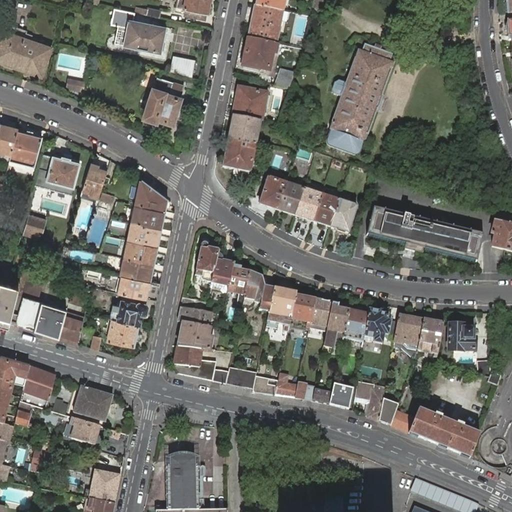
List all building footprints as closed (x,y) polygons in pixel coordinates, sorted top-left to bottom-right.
[(209,8),(211,0),(185,0),(184,8),(186,9),(185,14),(185,15),(204,19),(205,18),(206,13),(208,13),(209,11),(209,8)] [(256,0),(256,6),(281,11),(283,0),(256,0)] [(323,0),(315,0),(314,8),(327,10),(329,1),(323,0)] [(275,44),(282,11),(281,11),(256,6),(249,38),(274,44),(275,44)] [(135,13),(114,8),(111,24),(118,26),(127,28),(124,45),(161,53),(166,27),(133,21),(135,13)] [(146,15),(160,18),(161,10),(148,8),(147,10),(146,15)] [(114,43),(124,45),(127,28),(118,26),(116,36),(114,43)] [(23,43),(24,39),(2,31),(1,34),(0,37),(0,56),(6,58),(5,61),(14,64),(19,66),(33,70),(32,73),(41,76),(51,48),(42,45),(40,49),(23,43)] [(276,55),(278,45),(275,44),(274,44),(249,38),(247,46),(243,65),(262,69),(269,70),(272,54),(276,55)] [(31,41),(24,39),(23,43),(40,49),(42,45),(37,43),(31,41)] [(331,130),(363,142),(364,143),(376,111),(376,109),(377,109),(378,107),(381,99),(381,97),(381,95),(393,63),(390,62),(392,54),(387,52),(383,51),(380,50),(381,47),(375,45),(374,48),(364,44),(362,52),(358,50),(346,83),(339,81),(335,83),(332,90),(334,94),(341,97),(330,130),(331,130)] [(243,65),(247,46),(245,45),(241,67),(261,71),(262,69),(243,65)] [(92,55),(90,68),(103,70),(105,56),(92,55)] [(190,58),(175,55),(170,73),(185,77),(190,58)] [(198,60),(190,58),(185,77),(193,78),(198,60)] [(275,85),(289,90),(295,73),(280,69),(275,85)] [(163,88),(166,80),(157,77),(153,89),(159,91),(161,88),(163,88)] [(83,92),(85,83),(68,78),(66,88),(83,92)] [(175,116),(178,108),(181,99),(179,98),(183,85),(166,80),(163,88),(161,88),(159,91),(153,89),(150,97),(147,110),(144,117),(146,118),(145,121),(154,124),(154,121),(156,121),(157,119),(173,124),(175,116)] [(260,121),(261,122),(263,111),(265,102),(266,96),(267,94),(238,88),(238,91),(236,99),(235,105),(233,116),(260,121)] [(228,140),(255,146),(255,144),(255,143),(256,141),(257,138),(260,121),(233,116),(228,140)] [(11,155),(17,131),(17,129),(0,124),(0,157),(7,160),(7,158),(10,159),(11,155)] [(360,151),(363,142),(331,130),(328,139),(327,139),(327,140),(327,141),(327,142),(328,143),(328,144),(329,145),(330,145),(330,146),(353,154),(354,154),(354,155),(355,155),(356,154),(357,154),(358,154),(358,153),(359,153),(359,152),(360,151)] [(10,159),(10,160),(26,164),(34,166),(42,137),(32,134),(26,133),(17,131),(11,155),(10,159)] [(254,149),(255,146),(228,140),(222,167),(233,169),(238,170),(249,173),(252,159),(254,151),(254,149)] [(73,188),(80,164),(69,161),(70,159),(62,158),(62,159),(53,157),(47,181),(73,188)] [(97,203),(98,198),(107,171),(98,167),(99,165),(91,163),(82,190),(80,198),(97,203)] [(259,204),(277,210),(286,184),(284,184),(283,183),(281,183),(270,179),(268,178),(259,204)] [(168,199),(141,179),(141,180),(136,202),(135,205),(165,211),(166,207),(167,204),(168,199)] [(295,216),(303,190),(290,186),(288,185),(287,185),(286,184),(277,210),(295,216)] [(313,222),(321,196),(320,195),(318,195),(317,194),(303,190),(295,216),(313,222)] [(114,197),(103,193),(101,200),(112,204),(114,197)] [(330,228),(339,202),(325,197),(324,197),(323,196),(321,196),(313,222),(330,228)] [(340,202),(339,202),(330,228),(348,234),(357,207),(354,207),(343,203),(342,202),(340,202)] [(135,205),(132,222),(161,229),(165,212),(165,211),(135,205)] [(476,262),(483,235),(436,224),(429,222),(427,221),(428,215),(414,212),(413,218),(407,216),(387,211),(382,210),(380,210),(377,209),(373,208),(367,235),(405,244),(424,249),(476,262)] [(37,234),(41,219),(29,216),(24,235),(32,237),(33,233),(37,234)] [(45,221),(41,219),(37,234),(41,235),(45,221)] [(157,246),(161,229),(132,222),(128,240),(157,246)] [(496,222),(495,222),(492,234),(495,234),(492,246),(504,250),(511,251),(511,225),(508,224),(508,225),(502,224),(499,223),(496,222)] [(157,246),(128,240),(125,258),(154,264),(157,246)] [(217,254),(218,251),(218,250),(207,248),(207,247),(207,246),(207,245),(206,244),(205,244),(204,244),(203,244),(202,245),(202,246),(202,247),(201,247),(196,270),(197,270),(196,275),(194,284),(201,285),(201,290),(201,291),(202,292),(203,292),(203,293),(204,293),(205,293),(206,293),(207,293),(208,293),(209,293),(209,292),(210,288),(211,283),(212,282),(213,273),(217,254)] [(424,249),(405,244),(404,249),(423,253),(424,249)] [(211,283),(210,288),(213,289),(214,284),(228,287),(233,266),(233,263),(222,261),(222,260),(222,259),(222,258),(222,257),(221,256),(221,255),(220,255),(219,254),(218,254),(217,254),(213,273),(212,282),(211,283)] [(154,264),(125,258),(121,275),(150,281),(154,264)] [(233,266),(228,287),(227,292),(237,293),(234,305),(242,307),(244,299),(245,295),(250,272),(240,270),(241,268),(233,266)] [(261,277),(250,272),(245,295),(244,299),(242,307),(242,308),(247,309),(248,309),(249,309),(250,309),(251,308),(252,308),(253,307),(254,306),(254,305),(255,304),(255,303),(260,304),(259,310),(269,312),(274,288),(264,287),(261,277)] [(150,281),(121,275),(117,293),(123,294),(139,298),(147,299),(150,281)] [(10,320),(18,287),(0,281),(0,320),(9,323),(10,320)] [(296,293),(274,288),(269,312),(267,322),(267,323),(278,326),(278,325),(284,326),(283,332),(288,333),(289,327),(290,325),(291,320),(296,296),(296,293)] [(138,305),(139,298),(123,294),(122,302),(121,303),(121,306),(117,305),(112,305),(111,310),(109,319),(112,320),(118,321),(139,325),(141,313),(143,314),(145,313),(147,306),(145,305),(140,303),(138,305)] [(17,316),(17,326),(25,328),(28,316),(33,299),(23,296),(19,308),(21,308),(20,313),(18,313),(17,316)] [(315,300),(296,296),(291,320),(306,323),(305,328),(309,329),(309,328),(311,318),(315,300)] [(207,303),(183,298),(181,308),(195,310),(205,312),(207,303)] [(25,328),(34,331),(37,319),(41,303),(41,302),(33,299),(28,316),(25,328)] [(329,302),(315,300),(311,318),(309,328),(326,332),(327,330),(328,321),(332,304),(329,304),(329,302)] [(46,311),(47,305),(41,303),(37,319),(34,331),(40,333),(43,320),(45,316),(46,311)] [(327,330),(326,332),(323,347),(332,349),(334,337),(336,332),(344,333),(349,310),(346,310),(346,308),(346,307),(345,307),(341,306),(340,307),(340,309),(337,308),(338,305),(332,304),(328,321),(327,330)] [(66,312),(67,310),(56,307),(47,305),(46,311),(45,316),(43,320),(40,333),(59,338),(64,321),(65,316),(66,314),(66,312)] [(211,313),(205,312),(195,310),(181,308),(178,321),(183,322),(209,327),(211,313)] [(369,309),(368,314),(364,337),(374,339),(373,342),(382,344),(384,334),(387,335),(386,339),(394,341),(394,338),(397,322),(391,321),(387,320),(388,314),(380,313),(380,311),(369,309)] [(368,314),(349,310),(344,333),(343,338),(362,343),(363,340),(364,337),(368,314)] [(83,325),(84,317),(66,312),(66,314),(65,316),(64,321),(59,338),(78,344),(79,343),(83,325)] [(399,315),(397,322),(394,338),(416,342),(415,345),(418,346),(419,342),(423,319),(399,315)] [(443,323),(423,319),(419,342),(418,346),(417,351),(434,354),(433,357),(437,358),(439,346),(443,323)] [(137,334),(139,325),(118,321),(112,320),(109,334),(107,342),(134,347),(136,338),(137,334)] [(306,323),(291,320),(290,325),(305,328),(306,323)] [(209,327),(183,322),(178,346),(204,350),(210,350),(212,338),(208,337),(210,328),(209,327)] [(449,325),(448,351),(462,351),(462,350),(474,351),(475,339),(472,339),(473,329),(471,329),(463,329),(463,325),(449,325)] [(86,327),(85,337),(92,338),(94,328),(86,327)] [(342,344),(361,348),(362,343),(343,338),(343,339),(342,344)] [(92,339),(90,348),(98,350),(100,340),(92,339)] [(132,358),(134,347),(107,342),(105,352),(129,359),(132,358)] [(204,350),(178,346),(174,365),(173,368),(178,374),(189,377),(226,384),(229,371),(215,370),(216,363),(202,361),(204,350)] [(26,378),(29,368),(1,360),(0,360),(0,424),(3,425),(13,384),(24,387),(26,378)] [(490,378),(491,375),(490,361),(478,362),(479,375),(490,378)] [(30,405),(47,410),(55,377),(29,368),(26,378),(24,387),(20,402),(30,405)] [(256,373),(229,368),(229,371),(226,384),(253,390),(256,377),(256,373)] [(488,382),(498,386),(502,375),(492,371),(491,375),(490,378),(488,382)] [(277,387),(275,396),(295,399),(297,386),(287,384),(288,376),(280,374),(278,381),(277,387)] [(256,377),(253,390),(252,393),(275,396),(277,387),(268,385),(269,379),(256,377)] [(382,403),(385,388),(358,382),(354,398),(353,402),(366,405),(363,416),(368,417),(379,421),(382,403)] [(297,386),(295,399),(303,400),(312,401),(315,388),(315,387),(306,385),(298,384),(297,386)] [(333,389),(329,405),(348,410),(353,390),(334,385),(333,389)] [(105,423),(113,396),(81,386),(73,413),(105,423)] [(315,388),(312,401),(329,405),(333,389),(329,389),(328,391),(315,388)] [(53,410),(65,414),(68,405),(56,401),(53,410)] [(29,429),(32,429),(33,426),(30,426),(27,425),(30,416),(27,415),(30,405),(20,402),(17,412),(15,424),(29,429)] [(397,408),(382,403),(379,421),(390,426),(396,411),(397,408)] [(408,433),(470,458),(479,435),(462,428),(463,426),(457,423),(456,426),(440,419),(441,416),(435,414),(434,416),(418,410),(414,418),(408,433)] [(390,426),(408,433),(414,418),(396,411),(390,426)] [(94,446),(100,427),(77,420),(71,418),(69,424),(75,426),(71,439),(94,446)] [(0,440),(7,442),(11,427),(3,425),(0,424),(0,440)] [(35,450),(30,471),(34,471),(35,467),(42,469),(45,453),(35,450)] [(171,456),(164,460),(163,511),(225,511),(198,511),(198,460),(192,457),(185,454),(178,454),(171,456)] [(0,481),(5,482),(9,467),(2,465),(0,464),(0,481)] [(94,472),(90,471),(86,490),(90,491),(94,472)] [(99,501),(114,504),(120,476),(94,472),(90,491),(90,492),(100,495),(99,501)] [(412,493),(469,511),(475,511),(479,501),(416,480),(412,493)] [(90,499),(99,501),(100,495),(90,492),(90,491),(86,490),(84,499),(90,499)] [(112,511),(114,504),(99,501),(90,499),(89,502),(86,503),(85,506),(88,507),(87,511),(112,511)]
